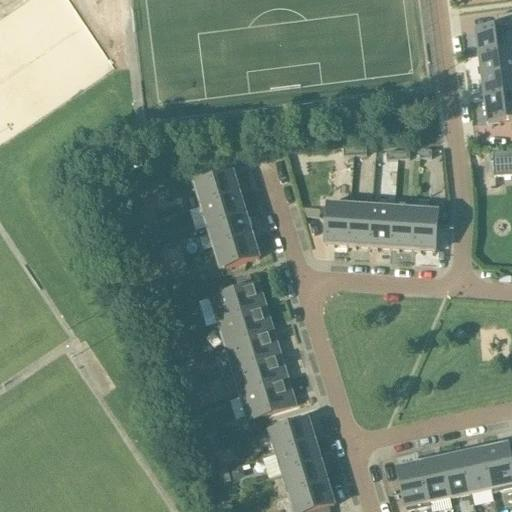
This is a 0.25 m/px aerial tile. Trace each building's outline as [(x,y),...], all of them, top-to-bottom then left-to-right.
[(499,30),(477,33),(480,57),(511,52),(511,15),(497,17),(499,30)] [(511,52),(480,57),(483,79),(511,75),(511,52)] [(511,75),(483,79),(486,102),(511,98),(511,75)] [(511,98),(486,102),(489,125),(511,123),(511,131),(511,98)] [(354,158),(366,157),(366,149),(354,150),(354,158)] [(343,158),(354,158),(354,150),(343,150),(343,158)] [(432,160),(432,152),(420,153),(420,161),(432,160)] [(511,177),(511,153),(493,154),(495,178),(511,177)] [(387,163),(398,162),(398,154),(386,155),(387,163)] [(409,161),(409,154),(398,154),(398,162),(409,161)] [(195,187),(201,208),(240,197),(234,175),(195,187)] [(240,197),(201,208),(208,230),(247,218),(240,197)] [(380,207),(407,208),(408,200),(380,199),(380,207)] [(350,208),(328,206),(326,247),(348,248),(350,208)] [(350,208),(348,248),(370,250),(372,209),(350,208)] [(372,209),(370,250),(392,251),(394,211),(372,209)] [(394,211),(392,251),(414,253),(416,212),(394,211)] [(416,212),(414,253),(436,254),(438,214),(416,212)] [(143,216),(135,218),(139,229),(147,227),(143,216)] [(247,218),(208,230),(214,251),(253,239),(247,218)] [(147,227),(139,229),(142,240),(150,238),(147,227)] [(253,239),(214,251),(221,272),(260,260),(253,239)] [(162,255),(154,258),(158,269),(165,266),(162,255)] [(165,266),(158,269),(161,280),(169,277),(165,266)] [(239,291),(253,287),(250,277),(236,282),(239,291)] [(211,300),(218,324),(266,310),(259,285),(253,287),(239,291),(211,300)] [(266,310),(218,324),(226,349),(274,334),(266,310)] [(183,325),(175,327),(179,338),(186,336),(183,325)] [(274,334),(226,349),(233,373),(281,359),(274,334)] [(186,336),(179,338),(182,349),(190,347),(186,336)] [(281,359),(233,373),(241,398),(289,383),(281,359)] [(198,373),(190,375),(193,386),(201,384),(198,373)] [(289,383),(241,398),(248,423),(296,408),(289,383)] [(201,384),(193,386),(197,397),(204,395),(201,384)] [(270,434),(277,456),(316,444),(309,423),(270,434)] [(231,428),(218,432),(221,441),(234,437),(231,428)] [(216,433),(208,435),(212,446),(219,444),(216,433)] [(219,444),(212,446),(215,457),(223,455),(219,444)] [(316,444),(277,456),(283,477),(322,465),(316,444)] [(511,465),(508,447),(486,452),(495,495),(511,491),(511,465)] [(486,452),(464,456),(473,496),(492,492),(493,495),(495,495),(486,452)] [(464,456),(442,461),(451,501),(473,496),(464,456)] [(442,461),(420,466),(429,509),(431,509),(431,505),(451,501),(442,461)] [(322,465),(283,477),(290,498),(328,486),(322,465)] [(415,511),(429,509),(420,466),(398,471),(406,510),(407,510),(407,511),(415,511)] [(228,472),(220,474),(224,486),(232,483),(228,472)] [(293,511),(319,511),(335,508),(328,486),(290,498),(293,511)]
